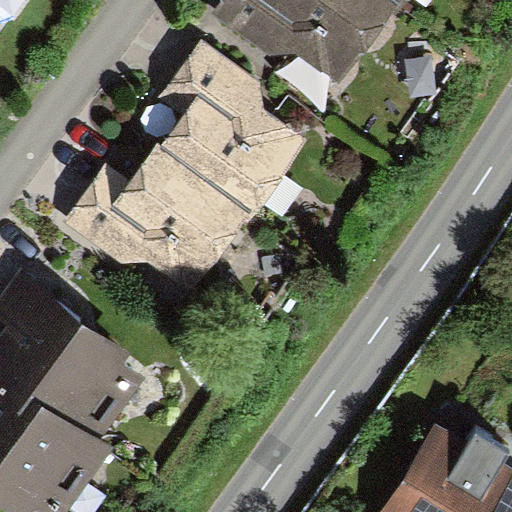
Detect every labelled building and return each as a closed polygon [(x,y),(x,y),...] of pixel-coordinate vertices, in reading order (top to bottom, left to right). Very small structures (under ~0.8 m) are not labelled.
[(394,0),(219,0),(213,9),(267,50),(297,44),(338,75),(394,0)] [(159,133),(250,203),(303,130),(261,99),(257,76),(202,34),(161,88),(182,104),(159,133)] [(250,203),(159,133),(130,172),(109,157),(65,218),(124,261),(150,255),(188,283),(250,203)] [(36,377),(102,426),(145,370),(117,349),(126,338),(24,263),(0,294),(0,307),(8,313),(0,324),(0,376),(23,394),(36,377)] [(23,394),(0,376),(0,490),(27,511),(34,500),(50,511),(61,511),(117,438),(102,426),(36,377),(23,394)] [(376,511),(511,511),(511,460),(503,456),(511,440),(511,438),(476,417),(466,433),(433,414),(376,511)]
